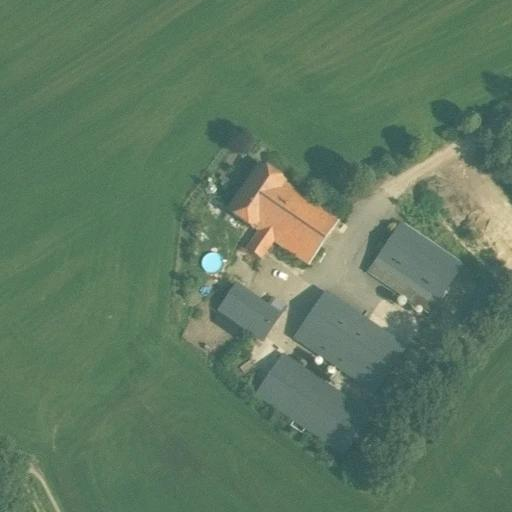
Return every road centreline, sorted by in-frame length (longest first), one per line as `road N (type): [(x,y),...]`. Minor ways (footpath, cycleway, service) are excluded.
road 1 (track): [(23,465),(205,289),(227,277)]
road 2 (unknown): [(511,128),(397,196),(319,281)]
